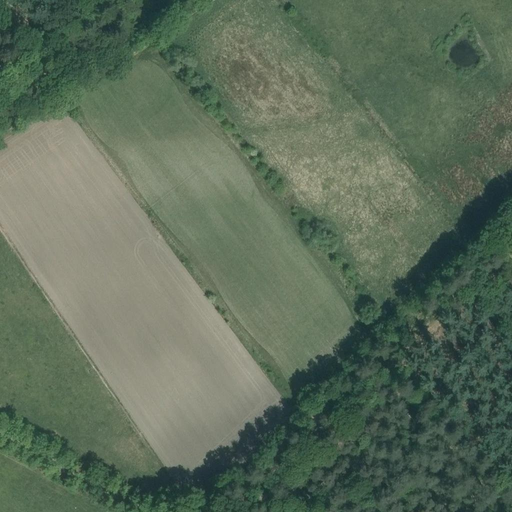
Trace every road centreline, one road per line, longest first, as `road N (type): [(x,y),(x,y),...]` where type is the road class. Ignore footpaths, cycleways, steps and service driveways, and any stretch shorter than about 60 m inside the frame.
road 1 (track): [(0,134),(203,0)]
road 2 (track): [(148,511),(0,433)]
